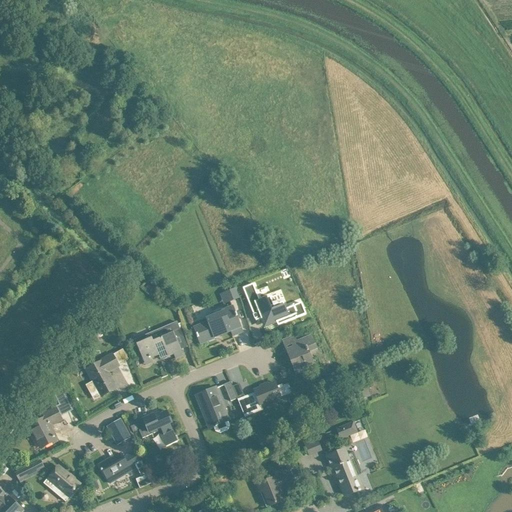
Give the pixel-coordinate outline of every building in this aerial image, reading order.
[(149,284),(146,289),(153,294),(156,290),(149,284)] [(253,284),(243,288),(253,315),(254,319),(255,319),(256,321),(261,319),(261,320),(262,319),(261,319),(265,317),(265,318),(266,318),(267,321),(267,322),(276,318),(277,322),(276,322),(276,323),(277,323),(278,326),(306,314),(304,309),(303,309),(301,303),(293,307),(293,306),(286,309),(285,308),(283,302),(278,304),(277,302),(273,304),(270,297),(265,299),(264,299),(259,301),(253,284)] [(235,288),(226,292),(229,301),(239,297),(235,288)] [(194,328),(197,335),(200,344),(216,338),(215,336),(231,330),(233,336),(242,332),(236,317),(237,317),(236,313),(235,313),(232,307),(223,311),(225,315),(194,328)] [(176,339),(173,331),(153,339),(151,336),(136,342),(143,360),(149,358),(158,354),(157,350),(164,347),(167,355),(173,353),(176,359),(183,356),(179,347),(176,339)] [(311,336),(301,340),(292,344),(295,352),(289,354),(297,374),(303,371),(302,369),(313,365),(307,351),(316,348),(311,336)] [(94,383),(87,387),(92,396),(99,392),(101,397),(116,388),(107,372),(118,366),(112,355),(86,369),(94,383)] [(68,368),(72,372),(78,365),(73,361),(68,368)] [(237,399),(232,387),(230,382),(224,385),(231,401),(232,401),(237,399)] [(277,387),(275,383),(254,391),(254,392),(244,396),(239,384),(232,387),(237,399),(241,408),(258,402),(260,406),(286,395),(282,385),(277,387)] [(212,427),(213,427),(215,432),(220,434),(228,431),(230,426),(228,421),(229,420),(219,397),(216,388),(196,396),(202,411),(205,410),(212,427)] [(360,399),(369,396),(367,389),(357,392),(360,399)] [(41,448),(47,445),(56,441),(49,426),(62,420),(56,408),(35,418),(37,422),(29,425),(41,448)] [(136,424),(130,427),(133,433),(140,430),(143,438),(151,434),(158,431),(165,447),(177,441),(169,424),(171,423),(166,412),(154,417),(154,415),(135,423),(136,424)] [(336,429),(341,440),(358,432),(353,421),(336,429)] [(123,445),(132,441),(125,423),(111,429),(116,442),(118,447),(123,445)] [(301,448),(305,460),(322,455),(319,443),(301,448)] [(345,450),(336,453),(327,457),(332,471),(334,470),(345,496),(355,492),(355,493),(360,491),(360,490),(363,489),(359,478),(357,479),(345,450)] [(110,483),(136,468),(129,455),(124,458),(121,454),(111,459),(99,465),(102,469),(101,470),(101,471),(102,470),(110,483)] [(40,460),(14,474),(19,481),(37,472),(44,469),(40,460)] [(263,492),(265,497),(269,506),(285,500),(280,489),(287,486),(288,487),(296,483),(289,466),(274,473),(276,477),(257,485),(260,493),(263,492)] [(59,467),(52,475),(49,479),(56,485),(51,491),(64,502),(79,485),(59,467)] [(144,467),(139,469),(143,477),(148,475),(144,467)] [(148,478),(137,483),(139,488),(150,484),(148,478)] [(5,494),(0,499),(0,511),(22,511),(23,511),(8,497),(5,495),(5,494)]
